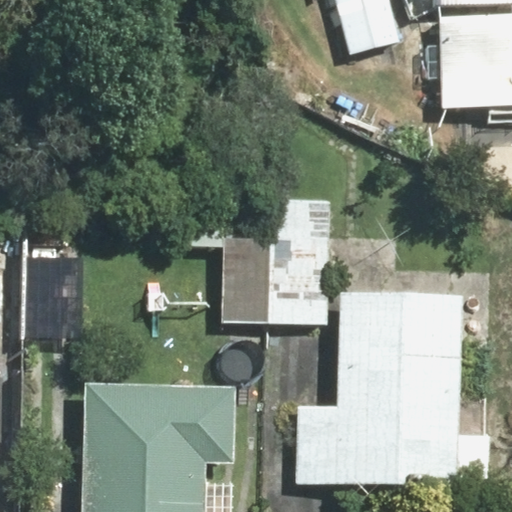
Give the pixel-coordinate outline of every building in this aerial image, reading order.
[(387,0),(331,0),(347,59),(399,45),(387,0)] [(511,0),(440,0),(441,101),(511,101),(511,0)] [(323,332),(327,201),(221,197),(216,329),(323,332)] [(328,492),(449,498),(488,500),(492,422),(453,420),(459,298),(338,292),(332,414),(291,412),(287,490),(328,492)] [(79,300),(41,299),(40,366),(77,366),(79,300)] [(228,470),(230,391),(79,387),(75,511),(201,511),(203,469),(228,470)]
